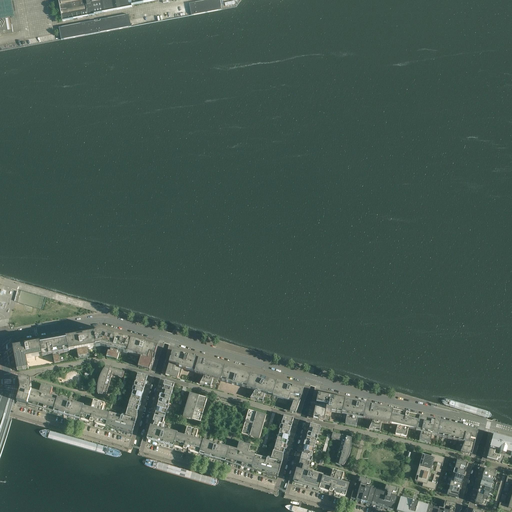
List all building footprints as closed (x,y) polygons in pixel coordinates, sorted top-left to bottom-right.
[(58,0),(62,21),(94,15),(94,14),(132,7),(131,5),(156,0),(173,0),(58,0)] [(221,10),(219,0),(210,0),(189,4),(191,16),(221,10)] [(61,40),(131,27),(129,14),(100,20),(100,21),(95,22),(95,21),(59,28),(61,40)] [(127,352),(131,340),(129,339),(128,339),(126,339),(126,338),(124,338),(123,338),(123,337),(121,337),(119,336),(118,336),(117,336),(108,333),(107,333),(108,333),(107,333),(106,333),(106,332),(105,332),(103,332),(102,331),(102,332),(99,332),(96,333),(96,332),(96,333),(95,333),(94,333),(93,333),(96,346),(101,345),(109,347),(111,348),(110,352),(108,351),(107,355),(106,357),(112,359),(113,357),(118,358),(119,354),(117,354),(118,350),(124,351),(125,352),(127,352)] [(96,346),(93,333),(82,335),(83,335),(83,336),(83,337),(83,338),(82,338),(82,337),(79,337),(79,339),(78,339),(78,336),(67,338),(69,351),(77,350),(77,352),(78,357),(87,356),(89,355),(88,348),(96,346)] [(64,351),(69,350),(69,351),(67,338),(40,343),(42,355),(42,357),(43,357),(53,355),(54,363),(60,362),(59,354),(64,353),(64,351)] [(154,361),(158,348),(147,344),(147,345),(142,344),(142,343),(131,340),(127,352),(127,353),(141,357),(138,367),(149,370),(151,365),(152,366),(152,364),(152,363),(152,362),(153,360),(154,361)] [(27,358),(42,355),(40,343),(13,347),(17,368),(17,371),(29,369),(28,366),(27,358)] [(195,372),(199,360),(185,356),(184,359),(182,359),(183,355),(172,352),(169,363),(170,363),(170,365),(169,364),(167,370),(166,374),(166,375),(177,379),(179,373),(174,371),(176,366),(175,366),(175,365),(180,366),(179,368),(182,369),(181,373),(182,369),(184,369),(195,372)] [(260,381),(261,378),(245,373),(241,372),(235,370),(231,369),(199,360),(195,372),(194,374),(203,376),(203,375),(204,376),(200,384),(205,386),(206,384),(211,386),(213,379),(247,389),(247,387),(252,388),(252,390),(255,391),(251,397),(252,398),(263,401),(265,394),(268,395),(268,394),(273,394),(272,396),(273,397),(273,396),(277,382),(266,379),(266,380),(264,379),(263,378),(261,382),(260,381)] [(106,396),(112,375),(123,378),(124,372),(106,367),(105,368),(104,369),(103,370),(102,372),(101,375),(100,376),(100,378),(99,379),(99,380),(98,383),(98,384),(98,385),(98,388),(98,389),(97,390),(98,392),(98,393),(98,394),(106,396)] [(32,387),(31,381),(31,380),(18,377),(19,382),(20,389),(30,392),(30,391),(31,387),(32,387)] [(301,399),(303,392),(303,390),(277,382),(273,396),(276,397),(278,397),(278,398),(277,398),(284,400),(284,399),(283,399),(284,398),(288,399),(285,410),(296,413),(300,401),(299,401),(300,399),(301,399)] [(54,412),(58,398),(50,396),(53,388),(41,385),(42,385),(40,392),(39,393),(32,391),(32,390),(31,390),(31,392),(27,404),(28,405),(38,408),(39,406),(43,408),(43,409),(54,412)] [(27,404),(31,392),(30,391),(30,392),(20,389),(17,401),(27,404)] [(200,422),(207,399),(190,394),(183,417),(200,422)] [(342,413),(345,400),(318,395),(314,413),(313,418),(324,421),(326,412),(325,412),(325,411),(342,415),(342,413)] [(110,414),(109,414),(102,412),(103,409),(105,403),(94,400),(92,405),(91,409),(84,407),(84,406),(82,405),(79,404),(73,403),(73,404),(72,404),(72,402),(69,402),(69,403),(68,403),(68,401),(58,398),(54,412),(65,415),(64,415),(65,414),(70,415),(69,416),(69,417),(77,419),(93,424),(94,420),(96,421),(95,424),(106,427),(110,414)] [(363,419),(365,407),(366,405),(350,401),(345,400),(342,413),(347,414),(347,416),(345,422),(357,425),(358,418),(363,419)] [(390,424),(393,411),(366,405),(365,407),(363,419),(371,421),(371,420),(373,421),(369,429),(380,432),(382,423),(390,425),(390,424)] [(132,435),(137,418),(137,417),(137,411),(128,409),(125,420),(124,420),(125,416),(122,415),(121,418),(120,417),(121,416),(110,413),(110,414),(109,414),(110,414),(106,427),(132,435)] [(259,439),(266,416),(249,411),(242,434),(259,439)] [(416,430),(420,417),(419,417),(406,414),(405,418),(403,417),(404,414),(393,411),(390,424),(397,426),(395,435),(406,437),(408,432),(408,428),(416,430)] [(177,433),(167,430),(166,430),(167,430),(166,431),(158,429),(159,424),(162,425),(163,425),(164,419),(155,416),(153,422),(151,427),(151,426),(147,439),(173,447),(177,434),(177,433)] [(437,435),(440,424),(440,422),(420,417),(416,430),(421,431),(421,432),(419,439),(430,442),(432,434),(437,435)] [(472,455),(477,433),(477,432),(472,430),(471,433),(469,433),(467,436),(465,435),(467,429),(443,423),(440,422),(440,424),(437,435),(437,436),(463,443),(464,443),(460,452),(472,455)] [(227,448),(224,447),(219,445),(218,447),(217,446),(218,445),(215,444),(215,445),(214,445),(214,444),(206,441),(203,441),(203,442),(195,439),(196,436),(197,436),(198,431),(187,428),(186,433),(185,436),(177,434),(173,447),(186,451),(187,447),(190,448),(189,452),(202,455),(210,458),(210,457),(210,456),(215,457),(215,459),(214,459),(223,462),(225,462),(226,461),(231,462),(230,464),(236,465),(236,464),(238,465),(241,466),(241,467),(240,467),(246,468),(247,468),(246,468),(247,467),(252,468),(255,456),(250,454),(248,454),(250,446),(239,442),(237,449),(237,450),(232,449),(229,448),(227,448)] [(351,440),(351,438),(333,433),(331,439),(342,442),(350,445),(351,445),(351,443),(351,442),(351,441),(351,440)] [(511,454),(511,440),(493,436),(489,449),(486,459),(496,462),(496,461),(497,459),(499,460),(500,457),(500,456),(498,456),(499,453),(502,454),(505,455),(506,453),(511,454)] [(351,447),(351,445),(350,445),(342,442),(340,448),(350,451),(351,449),(351,448),(351,447)] [(350,452),(350,451),(340,448),(338,453),(349,456),(349,455),(350,453),(350,452)] [(278,478),(283,460),(283,454),(274,451),(273,451),(270,462),(269,462),(270,458),(268,457),(267,460),(266,460),(266,459),(255,456),(252,468),(251,470),(278,478)] [(348,458),(349,456),(338,453),(337,458),(347,461),(347,460),(348,459),(348,458)] [(428,482),(434,462),(438,463),(435,471),(440,473),(444,459),(438,457),(438,456),(431,455),(431,457),(422,455),(419,466),(417,471),(414,481),(423,484),(422,487),(429,489),(429,488),(435,490),(439,476),(434,475),(432,483),(428,482)] [(312,474),(307,473),(309,467),(308,467),(310,462),(302,460),(302,459),(301,459),(299,465),(303,466),(302,471),(296,469),(293,481),(298,482),(298,483),(304,485),(308,486),(314,488),(318,474),(315,473),(313,473),(312,473),(312,474)] [(349,484),(341,482),(342,478),(344,473),(333,470),(331,475),(330,479),(323,477),(323,476),(318,474),(314,488),(319,489),(332,493),(332,492),(335,493),(334,494),(345,497),(349,484)] [(372,505),(376,491),(366,488),(367,484),(369,485),(370,481),(360,477),(358,482),(361,483),(360,486),(355,485),(351,499),(372,505)] [(511,478),(507,477),(498,509),(508,511),(510,511),(511,510),(511,509),(511,478)] [(393,511),(397,497),(392,496),(393,492),(395,493),(397,488),(386,485),(385,490),(387,490),(386,494),(376,491),(372,505),(387,510),(393,511)] [(426,511),(428,506),(417,503),(417,505),(416,504),(416,503),(412,501),(412,502),(412,503),(401,500),(398,511),(397,511),(426,511)] [(428,506),(426,511),(454,511),(455,509),(456,504),(445,501),(442,509),(439,508),(438,509),(428,506)]
